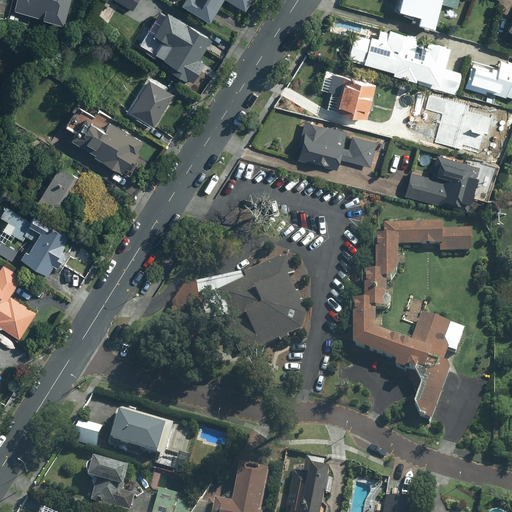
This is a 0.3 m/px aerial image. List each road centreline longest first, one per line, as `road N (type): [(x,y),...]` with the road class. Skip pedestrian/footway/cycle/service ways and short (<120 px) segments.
road 1 (residential): [(511,482),(415,455),(327,413),(253,410),(74,352)]
road 2 (tertiary): [(299,0),(74,352)]
road 3 (tertiary): [(74,352),(0,469)]
